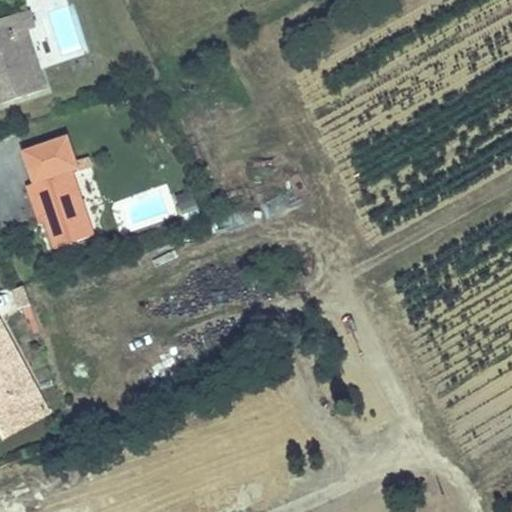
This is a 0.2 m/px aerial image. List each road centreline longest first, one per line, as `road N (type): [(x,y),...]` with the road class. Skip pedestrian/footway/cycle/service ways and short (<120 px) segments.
road 1 (track): [(410,456),(344,290),(353,271),(511,184)]
road 2 (track): [(283,511),(410,456),(456,473),(481,511)]
